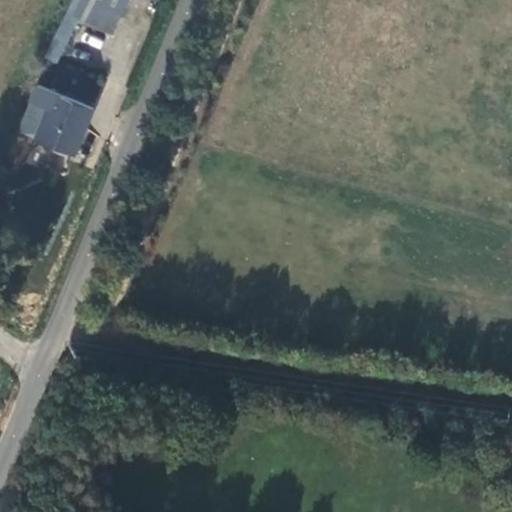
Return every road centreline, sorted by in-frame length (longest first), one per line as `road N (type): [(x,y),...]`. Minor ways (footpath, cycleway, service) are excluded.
road 1 (track): [(103,346),(511,408)]
road 2 (tertiary): [(39,375),(187,0)]
road 3 (track): [(103,346),(244,0)]
